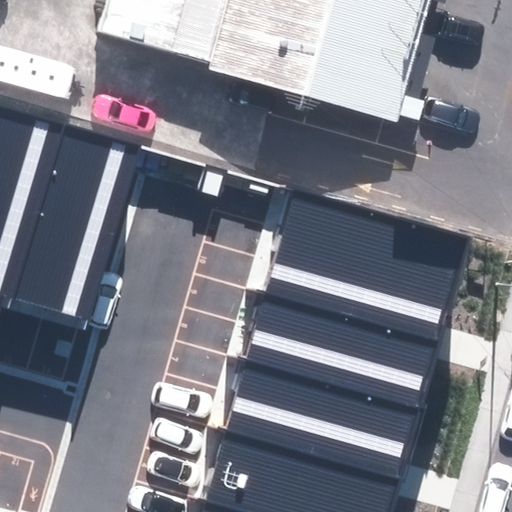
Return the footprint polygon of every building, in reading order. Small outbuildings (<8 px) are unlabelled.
[(212,56),(208,72),(410,122),(439,0),(108,0),(101,29),(212,56)] [(0,260),(38,126),(0,115),(0,260)] [(131,153),(38,126),(0,260),(0,303),(81,326),(131,153)] [(267,270),(442,319),(462,248),(288,198),(267,270)] [(247,341),(421,390),(442,319),(267,270),(247,341)] [(226,412),(401,462),(421,390),(247,341),(226,412)] [(206,483),(307,511),(386,511),(401,462),(226,412),(206,483)] [(197,511),(307,511),(206,483),(197,511)]
